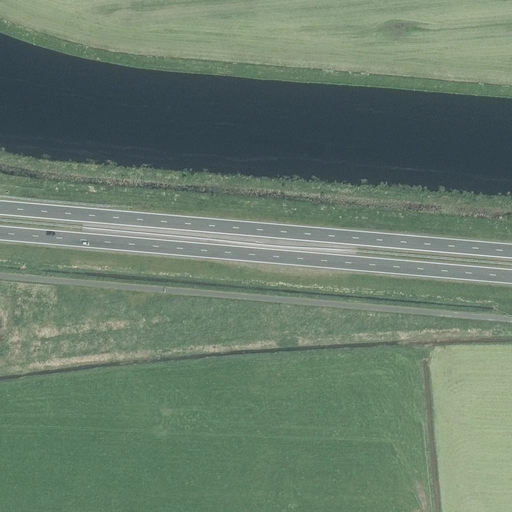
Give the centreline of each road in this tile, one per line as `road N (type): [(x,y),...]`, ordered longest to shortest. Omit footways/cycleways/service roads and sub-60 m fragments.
road 1 (trunk): [(511,251),(0,207)]
road 2 (trunk): [(0,233),(511,276)]
